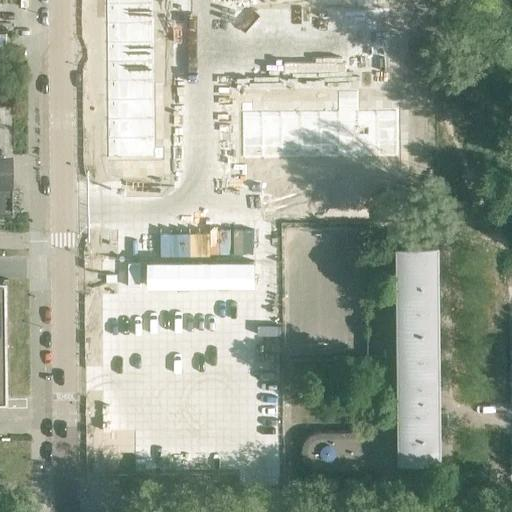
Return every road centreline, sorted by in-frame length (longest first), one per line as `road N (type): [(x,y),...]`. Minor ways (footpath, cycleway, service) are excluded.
road 1 (residential): [(57,511),(57,208)]
road 2 (residential): [(57,208),(57,0)]
road 3 (residential): [(57,208),(211,208)]
